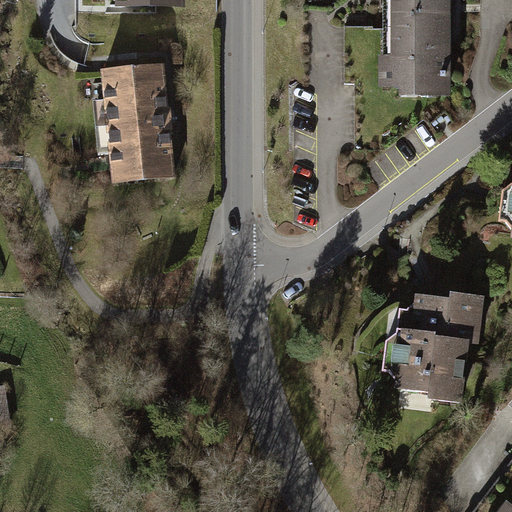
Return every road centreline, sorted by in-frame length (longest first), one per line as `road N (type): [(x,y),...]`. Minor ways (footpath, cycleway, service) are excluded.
road 1 (residential): [(241,267),(317,253),(511,105)]
road 2 (secondary): [(237,0),(241,267)]
road 3 (secondary): [(241,267),(254,377),(311,511)]
